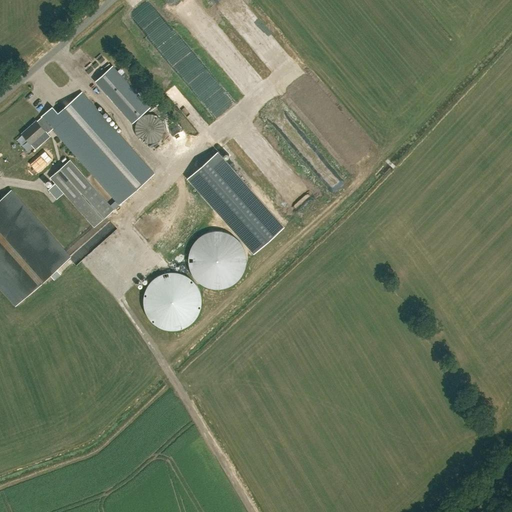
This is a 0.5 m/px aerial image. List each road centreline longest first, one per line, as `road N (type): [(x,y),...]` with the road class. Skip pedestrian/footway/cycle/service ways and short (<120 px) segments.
road 1 (track): [(123,302),(252,511)]
road 2 (unclassified): [(0,98),(112,0)]
